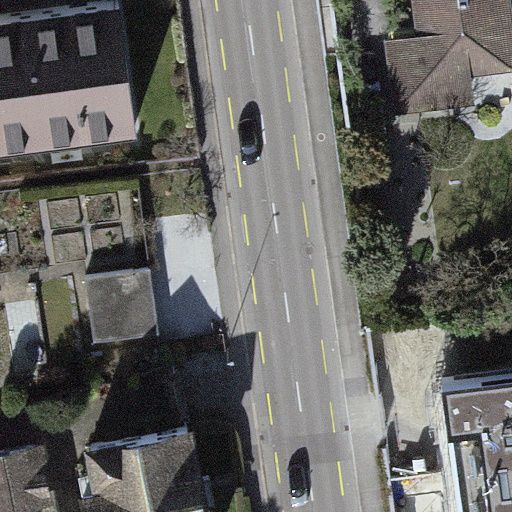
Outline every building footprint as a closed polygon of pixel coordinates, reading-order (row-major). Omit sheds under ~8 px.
[(511,0),(418,0),(420,27),(392,29),(396,109),(485,104),(483,64),(511,62),(511,0)] [(117,14),(0,34),(0,162),(139,137),(117,14)] [(154,268),(90,272),(96,363),(159,359),(154,268)] [(511,511),(511,362),(443,370),(458,511),(511,511)] [(197,511),(181,427),(88,445),(101,511),(197,511)] [(61,511),(49,442),(0,450),(0,511),(61,511)]
